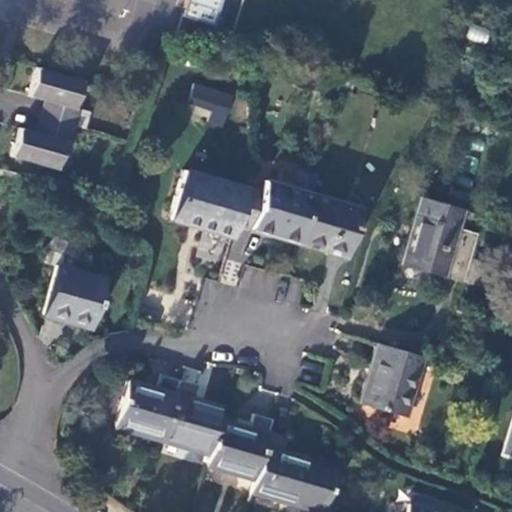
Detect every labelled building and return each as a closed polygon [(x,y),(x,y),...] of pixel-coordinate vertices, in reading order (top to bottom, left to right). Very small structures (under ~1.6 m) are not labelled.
[(219,25),(226,0),(191,0),(187,16),(219,25)] [(35,67),(26,96),(48,102),(43,118),(74,126),(78,110),(72,108),(80,80),(35,67)] [(343,76),(329,73),(326,88),(339,91),(343,76)] [(343,76),(339,91),(355,95),(359,80),(343,76)] [(225,125),(234,94),(196,81),(190,101),(214,108),(210,120),(225,125)] [(17,127),(9,156),(55,169),(63,141),(69,143),(74,126),(43,118),(39,133),(17,127)] [(181,169),(167,220),(230,237),(234,225),(244,187),(181,169)] [(244,187),(234,225),(296,244),(310,193),(315,174),(299,169),(293,188),(263,179),(259,191),(244,187)] [(310,193),(296,244),(344,258),(358,208),(310,193)] [(418,197),(399,265),(461,282),(475,234),(456,228),(461,209),(418,197)] [(471,260),(464,283),(476,286),(483,263),(471,260)] [(88,328),(102,279),(53,265),(39,314),(88,328)] [(374,343),(357,404),(404,417),(421,357),(374,343)] [(125,380),(112,427),(159,441),(178,380),(159,374),(153,394),(143,391),(144,386),(125,380)] [(178,380),(159,441),(207,455),(218,419),(221,409),(202,403),(201,408),(191,405),(197,385),(178,380)] [(207,455),(204,466),(252,480),(267,431),(270,419),(251,413),(245,433),(235,430),(237,425),(218,419),(207,455)] [(511,457),(511,420),(501,454),(511,457)] [(252,480),(248,492),(314,511),(321,511),(335,467),(291,454),(290,460),(280,457),(286,437),(267,431),(252,480)] [(469,511),(409,493),(402,511),(469,511)]
